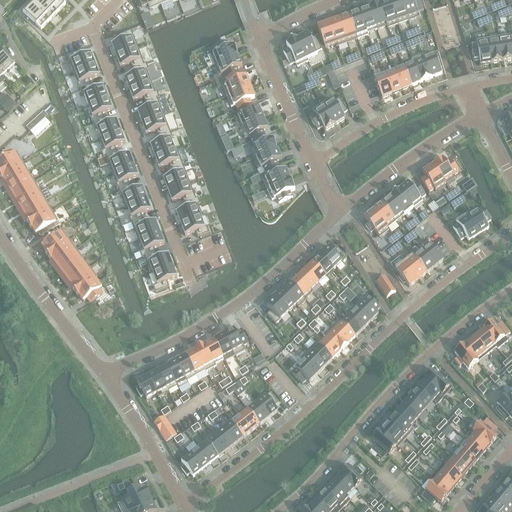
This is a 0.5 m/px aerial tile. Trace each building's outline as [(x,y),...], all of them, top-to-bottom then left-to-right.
[(33,3),(31,5),(50,23),(58,15),(42,0),(35,0),(33,3)] [(42,0),(58,15),(66,6),(65,5),(61,2),(59,0),(42,0)] [(138,0),(142,9),(148,6),(150,11),(161,6),(158,0),(138,0)] [(408,22),(400,0),(394,0),(389,2),(398,26),(408,22)] [(400,0),(408,22),(419,18),(418,13),(423,11),(419,0),(400,0)] [(398,26),(389,2),(379,5),(387,27),(387,29),(398,26)] [(506,8),(504,2),(497,5),(499,10),(506,8)] [(29,7),(23,14),(41,32),(50,23),(31,5),(30,6),(29,5),(28,6),(29,7)] [(387,27),(379,5),(369,9),(377,31),(387,27)] [(499,10),(497,5),(491,7),(493,13),(499,10)] [(377,31),(369,9),(359,13),(367,34),(377,31)] [(487,15),(485,10),(478,12),(481,18),(487,15)] [(481,18),(478,12),(472,15),(474,21),(481,18)] [(506,17),(504,12),(501,13),(497,14),(500,20),(506,17)] [(367,34),(359,13),(349,16),(357,40),(368,37),(367,34)] [(357,40),(349,16),(339,20),(347,44),(357,40)] [(492,23),(490,18),(483,20),(486,26),(492,23)] [(347,44),(339,20),(328,24),(336,45),(336,46),(337,48),(347,44)] [(486,26),(483,20),(477,23),(479,28),(486,26)] [(336,45),(328,24),(317,28),(325,50),(336,46),(336,45)] [(420,35),(418,29),(412,32),(414,38),(420,35)] [(122,42),(112,46),(116,58),(135,50),(131,39),(134,39),(131,32),(120,37),(122,42)] [(414,38),(412,32),(406,35),(408,40),(414,38)] [(310,40),(307,35),(297,40),(307,61),(307,60),(318,55),(317,53),(322,51),(315,37),(310,40)] [(511,61),(511,54),(509,36),(498,38),(502,63),(511,61)] [(400,43),(398,38),(392,40),(394,46),(400,43)] [(421,38),(415,40),(417,46),(424,43),(421,38)] [(502,63),(498,38),(488,39),(492,65),(502,63)] [(492,65),(488,39),(476,41),(477,47),(471,48),(473,62),(479,61),(480,66),(492,65)] [(307,61),(297,40),(286,45),(289,50),(283,53),(290,66),(295,64),(297,68),(308,63),(307,60),(307,61)] [(394,46),(392,40),(386,43),(388,48),(394,46)] [(417,46),(415,40),(409,43),(411,49),(417,46)] [(238,57),(234,46),(229,48),(227,43),(222,45),(212,49),(215,54),(210,56),(214,66),(238,57)] [(381,51),(378,46),(372,49),(374,54),(381,51)] [(404,51),(402,46),(396,48),(398,54),(404,51)] [(398,54),(396,48),(390,51),(392,57),(398,54)] [(374,54),(372,49),(365,51),(368,57),(374,54)] [(135,50),(116,58),(121,69),(131,66),(133,70),(144,66),(142,61),(140,62),(135,50)] [(16,64),(4,51),(0,54),(0,76),(1,78),(16,64)] [(78,53),(67,57),(69,64),(71,63),(75,73),(95,66),(90,54),(80,58),(78,53)] [(361,60),(358,54),(352,57),(354,62),(361,60)] [(385,59),(383,54),(377,56),(379,62),(385,59)] [(424,58),(423,58),(422,58),(431,79),(442,75),(440,69),(442,68),(438,60),(436,61),(433,54),(424,58)] [(379,62),(377,56),(370,59),(373,65),(379,62)] [(431,79),(422,58),(423,58),(422,56),(412,60),(422,83),(431,79)] [(239,75),(237,69),(242,67),(238,57),(214,66),(219,77),(223,75),(225,80),(239,75)] [(354,62),(352,57),(346,60),(348,65),(354,62)] [(422,83),(412,60),(402,64),(403,66),(412,87),(422,83)] [(331,66),(333,71),(340,68),(337,63),(331,66)] [(95,66),(75,73),(80,85),(78,86),(80,91),(91,87),(89,82),(99,78),(95,66)] [(135,76),(125,80),(129,91),(149,83),(144,73),(147,72),(144,66),(133,70),(135,76)] [(412,87),(403,66),(394,70),(402,91),(412,87)] [(402,91),(394,70),(384,74),(393,95),(402,91)] [(320,73),(314,76),(316,81),(323,79),(320,73)] [(393,95),(384,74),(373,79),(382,100),(393,95)] [(251,88),(246,78),(241,80),(239,75),(225,80),(227,85),(223,87),(227,98),(251,88)] [(316,81),(314,76),(308,78),(310,84),(316,81)] [(316,82),(311,84),(313,89),(320,87),(317,81),(316,82)] [(149,83),(129,91),(134,103),(144,99),(146,104),(157,99),(156,95),(153,96),(149,83)] [(313,89),(311,84),(305,87),(307,92),(313,89)] [(91,87),(80,91),(82,97),(84,96),(89,107),(108,99),(103,88),(93,92),(91,87)] [(252,106),(250,101),(255,99),(251,88),(227,98),(231,108),(236,106),(238,112),(252,106)] [(20,99),(25,94),(21,89),(16,94),(20,99)] [(5,97),(0,101),(0,104),(7,112),(13,107),(5,97)] [(108,99),(89,107),(93,119),(91,120),(93,125),(104,120),(102,115),(112,111),(108,99)] [(148,109),(138,113),(142,125),(162,117),(157,106),(160,106),(157,99),(146,104),(148,109)] [(334,102),(333,100),(323,107),(335,126),(345,120),(342,115),(347,112),(339,99),(334,102)] [(335,126),(323,107),(322,105),(312,111),(314,115),(309,118),(317,131),(322,128),(325,133),(335,126)] [(263,119),(259,109),(254,111),(252,106),(238,112),(240,117),(236,119),(240,129),(263,119)] [(162,117),(142,125),(147,137),(157,133),(159,138),(170,133),(169,128),(166,129),(162,117)] [(511,118),(503,123),(506,128),(501,130),(505,138),(509,136),(511,142),(511,118)] [(265,137),(263,132),(268,129),(263,119),(240,129),(245,140),(249,138),(251,143),(265,137)] [(104,120),(93,125),(95,131),(98,130),(102,140),(121,133),(117,121),(106,125),(104,120)] [(121,133),(102,140),(106,153),(104,154),(106,158),(117,154),(116,149),(126,145),(121,133)] [(161,143),(151,147),(155,158),(175,151),(171,140),(173,139),(170,133),(159,138),(161,143)] [(277,150),(272,140),(267,142),(265,137),(251,143),(254,148),(249,150),(254,160),(277,150)] [(279,168),(277,162),(282,160),(277,150),(254,160),(258,170),(263,169),(265,174),(279,168)] [(0,176),(23,163),(17,153),(12,156),(9,151),(0,156),(0,176)] [(175,151),(155,158),(160,170),(170,166),(172,171),(184,167),(182,162),(179,163),(175,151)] [(117,154),(106,158),(108,164),(111,163),(115,174),(134,167),(130,155),(119,159),(117,154)] [(459,174),(451,161),(446,164),(443,160),(433,166),(445,185),(455,179),(454,177),(459,174)] [(23,163),(0,176),(0,177),(3,181),(4,181),(7,186),(29,173),(23,163)] [(445,185),(433,166),(423,173),(426,178),(421,181),(429,193),(434,190),(436,192),(445,185)] [(134,167),(115,174),(119,186),(117,187),(119,192),(131,187),(129,182),(139,178),(134,167)] [(174,176),(164,180),(168,192),(188,184),(184,174),(186,173),(184,167),(172,171),(174,176)] [(291,181),(286,170),(281,173),(279,168),(265,174),(267,179),(263,181),(267,191),(291,181)] [(29,173),(7,186),(13,196),(35,182),(29,173)] [(292,199),(290,193),(295,191),(291,181),(267,191),(272,201),(276,199),(279,205),(292,199)] [(35,182),(13,196),(18,205),(40,192),(35,182)] [(188,184),(168,192),(173,204),(183,200),(185,205),(197,200),(195,195),(193,196),(188,184)] [(426,196),(416,185),(412,188),(408,184),(399,191),(413,209),(422,202),(421,200),(426,196)] [(131,187),(119,192),(121,198),(124,197),(128,208),(147,200),(143,188),(133,192),(131,187)] [(460,195),(457,190),(451,194),(454,199),(460,195)] [(413,209),(399,191),(390,198),(405,216),(413,209)] [(40,192),(18,205),(24,215),(46,202),(40,192)] [(454,199),(451,194),(445,198),(449,203),(454,199)] [(405,216),(390,198),(382,204),(396,223),(404,216),(405,216)] [(466,203),(462,198),(457,201),(460,207),(466,203)] [(147,200),(128,208),(133,220),(130,221),(132,225),(144,221),(142,216),(152,212),(147,200)] [(187,210),(177,214),(181,225),(201,218),(197,207),(199,206),(197,200),(185,205),(187,210)] [(460,207),(457,201),(451,205),(454,210),(460,207)] [(46,202),(24,215),(27,220),(26,221),(29,226),(52,212),(46,202)] [(396,223),(382,204),(382,205),(373,211),(388,229),(396,223)] [(491,222),(483,209),(478,213),(476,211),(467,217),(466,217),(479,236),(489,230),(486,225),(491,222)] [(388,229),(373,211),(364,218),(368,224),(365,226),(371,233),(374,231),(380,239),(389,231),(388,229)] [(52,212),(29,226),(32,230),(33,230),(36,235),(38,234),(43,231),(49,228),(58,222),(52,212)] [(423,222),(428,217),(424,213),(419,217),(423,222)] [(466,217),(467,217),(466,215),(455,221),(458,225),(453,229),(461,241),(466,238),(469,243),(479,236),(466,217)] [(201,218),(181,225),(186,237),(196,233),(198,239),(210,234),(208,229),(206,230),(201,218)] [(420,224),(416,219),(410,224),(414,228),(420,224)] [(144,221),(132,225),(135,231),(137,230),(141,241),(160,234),(156,222),(146,226),(144,221)] [(58,222),(49,228),(51,231),(58,227),(59,228),(61,227),(58,222)] [(414,228),(410,224),(405,228),(409,233),(414,228)] [(45,245),(42,247),(46,252),(45,253),(48,257),(70,241),(62,232),(60,234),(55,237),(50,241),(45,245)] [(418,236),(415,232),(409,236),(413,241),(418,236)] [(403,237),(399,233),(393,237),(397,242),(403,237)] [(160,234),(141,241),(146,253),(143,254),(145,259),(157,254),(155,249),(165,245),(160,234)] [(413,241),(409,236),(404,240),(408,245),(413,241)] [(397,242),(393,237),(388,241),(392,246),(397,242)] [(70,241),(48,257),(51,262),(52,261),(56,266),(76,250),(70,241)] [(444,261),(430,243),(420,251),(422,252),(435,269),(444,261)] [(402,249),(399,244),(393,248),(397,253),(402,249)] [(333,253),(329,248),(320,257),(333,271),(347,258),(338,249),(333,253)] [(397,253),(393,248),(388,253),(392,257),(397,253)] [(76,250),(56,266),(63,275),(81,261),(81,262),(83,260),(76,250)] [(422,252),(414,258),(427,275),(435,269),(422,252)] [(157,254),(145,259),(148,265),(150,264),(154,275),(174,267),(169,256),(159,260),(157,254)] [(414,258),(411,254),(403,261),(404,263),(419,281),(427,275),(414,258)] [(333,271),(320,257),(313,264),(326,278),(333,271)] [(81,261),(63,275),(70,284),(88,270),(87,270),(81,262),(81,261)] [(404,263),(395,270),(400,276),(398,277),(404,284),(405,283),(409,288),(419,281),(404,263)] [(326,278),(313,264),(306,271),(319,285),(326,278)] [(174,267),(154,275),(159,287),(156,288),(159,293),(170,288),(168,283),(178,279),(174,267)] [(88,270),(70,284),(73,289),(72,290),(75,294),(95,279),(95,280),(97,278),(90,268),(87,270),(88,270)] [(319,285),(306,271),(298,278),(313,293),(312,291),(319,285)] [(313,293),(298,278),(291,285),(306,301),(307,301),(306,300),(313,293)] [(380,288),(389,282),(386,278),(376,284),(380,288)] [(95,279),(75,294),(79,298),(80,297),(84,303),(87,300),(90,304),(102,295),(99,291),(102,289),(95,280),(95,279)] [(396,293),(389,282),(380,288),(387,299),(396,293)] [(306,301),(291,285),(283,292),(299,308),(306,301)] [(299,308),(283,292),(276,299),(289,313),(296,306),(299,309),(299,308)] [(380,308),(369,298),(365,302),(362,299),(354,308),(370,324),(378,316),(376,313),(380,308)] [(289,313),(276,299),(267,307),(272,311),(267,316),(276,325),(289,313)] [(370,324),(354,308),(346,315),(348,317),(349,317),(363,331),(370,324)] [(349,317),(348,317),(342,324),(355,338),(363,331),(349,317)] [(342,324),(339,321),(331,329),(348,346),(355,338),(342,324)] [(505,338),(510,334),(502,324),(496,328),(493,323),(483,331),(496,348),(498,350),(508,342),(505,338)] [(348,346),(331,329),(323,336),(326,340),(340,353),(348,346)] [(248,344),(241,331),(236,334),(234,330),(223,336),(235,357),(245,351),(243,347),(248,344)] [(496,348),(483,331),(474,338),(487,356),(496,348)] [(235,357),(223,336),(214,341),(224,360),(225,360),(224,358),(232,353),(234,357),(235,357)] [(487,356),(474,338),(464,346),(478,363),(487,356)] [(340,353),(326,340),(319,347),(332,361),(340,353)] [(224,360),(214,341),(204,346),(216,367),(215,365),(224,360)] [(319,347),(316,343),(308,351),(309,352),(325,368),(332,361),(319,347)] [(216,367),(204,346),(195,352),(207,373),(216,367)] [(478,363),(464,346),(455,354),(458,358),(455,361),(459,368),(463,365),(468,371),(478,363)] [(207,373),(195,352),(185,357),(196,377),(197,377),(195,373),(204,369),(206,373),(207,373)] [(309,352),(301,359),(304,362),(318,375),(325,368),(309,352)] [(196,377),(185,357),(176,362),(187,382),(196,377)] [(187,382),(176,362),(166,367),(177,387),(178,387),(176,384),(185,379),(187,382)] [(304,362),(292,374),(302,385),(307,381),(309,384),(318,375),(304,362)] [(177,387),(166,367),(157,373),(169,393),(168,392),(177,387)] [(249,373),(245,368),(242,370),(241,371),(244,376),(249,373)] [(244,376),(241,371),(236,374),(239,379),(244,376)] [(169,393),(157,373),(147,378),(159,399),(169,393)] [(444,382),(447,378),(441,373),(438,376),(434,373),(426,381),(444,398),(452,389),(444,382)] [(159,399),(147,378),(137,383),(139,387),(136,390),(141,398),(144,396),(146,400),(156,395),(159,399)] [(248,384),(245,379),(240,382),(243,387),(248,384)] [(426,381),(418,390),(436,406),(444,398),(426,381)] [(239,390),(236,385),(231,388),(234,393),(239,390)] [(229,397),(234,393),(231,388),(226,392),(229,397)] [(418,390),(411,398),(425,411),(432,403),(436,407),(436,406),(418,390)] [(274,408),(279,404),(271,394),(256,405),(268,420),(278,412),(274,408)] [(511,402),(507,398),(506,396),(497,404),(500,408),(496,411),(506,421),(509,418),(511,420),(511,402)] [(411,398),(403,407),(418,420),(425,411),(411,398)] [(268,420),(256,405),(248,411),(246,408),(260,426),(268,420)] [(220,410),(223,415),(229,411),(225,406),(220,410)] [(403,407),(395,415),(414,432),(414,431),(410,428),(418,420),(403,407)] [(260,426),(246,408),(237,415),(251,433),(260,426)] [(251,433),(237,415),(229,422),(243,440),(251,433)] [(395,415),(388,424),(406,440),(414,432),(395,415)] [(497,429),(487,421),(482,426),(478,423),(471,431),(490,447),(497,438),(493,435),(497,429)] [(243,440),(229,422),(228,422),(229,423),(221,429),(235,446),(243,440)] [(406,440),(388,424),(380,432),(397,447),(398,449),(406,440)] [(235,446),(221,429),(222,431),(215,437),(213,434),(212,434),(227,452),(235,446)] [(471,431),(471,432),(475,435),(468,443),(483,455),(490,447),(471,431)] [(397,447),(380,432),(372,441),(377,445),(372,450),(382,459),(387,454),(389,456),(397,447)] [(227,452),(212,434),(205,440),(219,458),(227,452)] [(219,458),(205,440),(204,441),(205,442),(197,448),(211,465),(219,458)] [(468,443),(461,451),(476,463),(483,455),(468,443)] [(211,465),(197,448),(189,454),(202,471),(211,465)] [(461,451),(454,459),(451,456),(450,456),(469,472),(476,463),(461,451)] [(202,471),(189,454),(190,456),(181,463),(184,467),(181,469),(187,477),(190,475),(193,478),(202,471)] [(450,456),(443,464),(462,480),(469,472),(450,456)] [(443,464),(436,472),(455,488),(462,480),(443,464)] [(362,474),(356,469),(353,472),(348,468),(340,476),(354,490),(363,482),(358,478),(362,474)] [(436,472),(429,481),(448,496),(455,488),(436,472)] [(340,476),(332,485),(350,502),(350,501),(347,498),(354,490),(340,476)] [(429,481),(433,484),(421,498),(432,506),(436,501),(441,505),(448,496),(429,481)] [(511,484),(508,481),(501,490),(511,499),(511,484)] [(332,485),(324,493),(342,510),(350,502),(332,485)] [(494,498),(494,499),(509,511),(510,511),(511,510),(511,499),(501,490),(494,498)] [(130,499),(118,505),(121,511),(130,511),(140,507),(151,502),(152,502),(151,502),(146,491),(138,495),(137,491),(128,495),(130,499)] [(324,493),(324,494),(322,493),(319,496),(321,497),(317,501),(327,511),(339,511),(342,510),(324,493)] [(509,511),(494,499),(486,507),(491,511),(509,511)] [(327,511),(317,501),(309,509),(311,511),(327,511)] [(140,507),(130,511),(155,511),(151,502),(140,507)]
